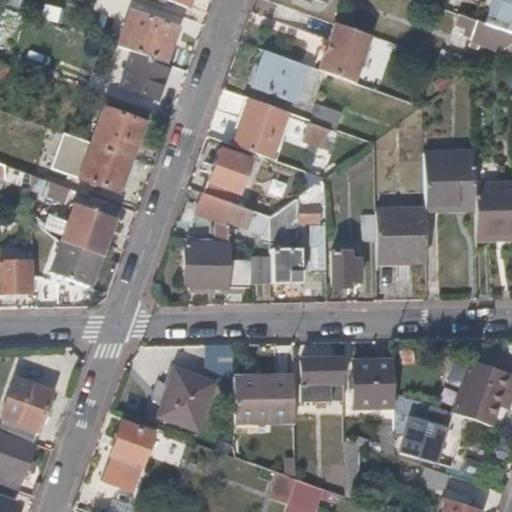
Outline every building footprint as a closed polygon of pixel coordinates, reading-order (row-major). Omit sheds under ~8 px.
[(16,0),(3,0),(2,5),(13,9),(16,0)] [(96,0),(65,0),(92,11),(96,0)] [(511,0),(490,0),(483,23),(511,32),(511,0)] [(54,24),(57,10),(40,5),(36,19),(54,24)] [(177,29),(129,11),(117,45),(132,51),(165,63),(177,29)] [(454,26),(472,33),(470,41),(500,52),(511,43),(511,32),(483,23),(458,14),(454,26)] [(2,20),(0,24),(0,35),(17,43),(22,33),(9,27),(11,24),(2,20)] [(370,37),(336,24),(319,70),(321,71),(353,83),(370,37)] [(511,43),(500,52),(503,65),(511,62),(511,43)] [(165,63),(132,51),(119,86),(154,99),(167,64),(165,63)] [(265,51),(253,87),(297,103),(298,101),(308,104),(321,71),(319,70),(265,51)] [(464,58),(444,51),(441,61),(461,68),(464,58)] [(287,112),(251,99),(235,146),(270,159),(287,112)] [(348,115),(316,104),(310,120),(342,132),(348,115)] [(144,122),(103,108),(90,142),(131,157),(144,122)] [(328,130),(309,124),(303,143),(321,150),(321,148),(328,130)] [(337,133),(328,130),(321,148),(329,151),(337,133)] [(59,146),(52,168),(119,192),(131,157),(90,142),(85,156),(59,146)] [(250,160),(219,149),(203,193),(235,204),(250,160)] [(473,151),(423,152),(425,212),(475,210),(474,184),(473,151)] [(67,187),(30,174),(31,192),(62,203),(67,187)] [(324,198),(323,179),(296,197),(297,204),(319,203),(324,198)] [(511,183),(474,184),(475,210),(476,241),(511,239),(511,183)] [(202,193),(195,213),(216,221),(216,224),(215,231),(215,239),(228,239),(229,226),(230,224),(232,223),(270,238),(270,217),(235,204),(203,193),(202,193)] [(296,197),(270,217),(270,238),(270,241),(299,240),(298,224),(297,204),(296,197)] [(319,203),(297,204),(298,224),(320,224),(319,203)] [(114,220),(73,205),(60,240),(101,255),(114,220)] [(374,214),(374,215),(375,242),(375,262),(426,262),(425,212),(374,214)] [(374,215),(361,216),(363,242),(375,242),(374,215)] [(324,226),(310,227),(310,272),(325,272),(324,226)] [(101,255),(60,240),(49,271),(90,286),(101,255)] [(188,243),(186,243),(185,282),(190,286),(201,286),(214,287),(226,288),(227,259),(228,244),(211,244),(200,243),(188,243)] [(270,250),(270,256),(271,283),(301,283),(299,249),(270,250)] [(350,251),(330,251),(331,287),(350,287),(350,281),(360,282),(359,259),(351,259),(350,251)] [(250,256),(249,261),(250,284),(271,285),(271,283),(270,256),(250,256)] [(249,261),(227,259),(226,288),(250,288),(250,284),(249,261)] [(30,261),(0,261),(0,291),(31,291),(30,261)] [(342,357),(299,359),(299,402),(330,401),(330,387),(343,386),(342,357)] [(392,361),(351,361),(351,408),(393,408),(393,392),(392,361)] [(511,395),(511,375),(470,361),(452,412),(492,426),(496,414),(500,405),(508,407),(511,395)] [(215,382),(174,366),(156,416),(197,431),(215,382)] [(292,374),(232,375),(234,424),(294,423),(292,374)] [(51,390),(15,377),(0,416),(0,417),(3,418),(0,426),(0,430),(32,442),(36,431),(38,432),(51,390)] [(393,408),(394,426),(394,456),(425,466),(432,469),(449,412),(393,392),(393,408)] [(508,407),(500,405),(496,414),(505,416),(508,407)] [(151,433),(121,422),(101,480),(131,491),(151,433)] [(394,426),(379,427),(380,451),(394,456),(394,426)] [(0,472),(22,481),(36,444),(32,442),(0,430),(0,472)] [(360,444),(344,439),(346,494),(356,497),(360,444)] [(432,469),(425,466),(418,486),(443,495),(444,489),(450,474),(432,469)] [(0,472),(0,484),(17,491),(22,481),(0,472)] [(294,479),(277,473),(269,498),(279,502),(286,504),(294,480),(294,479)] [(305,484),(294,480),(286,504),(285,507),(293,510),(296,503),(299,504),(305,484)] [(444,489),(443,495),(441,499),(457,504),(460,495),(444,489)] [(474,499),(460,495),(457,504),(471,508),(474,499)] [(9,511),(13,501),(0,496),(0,511),(9,511)] [(457,504),(441,499),(436,511),(482,511),(471,508),(457,504)] [(286,504),(279,502),(275,511),(283,511),(285,507),(286,504)]
